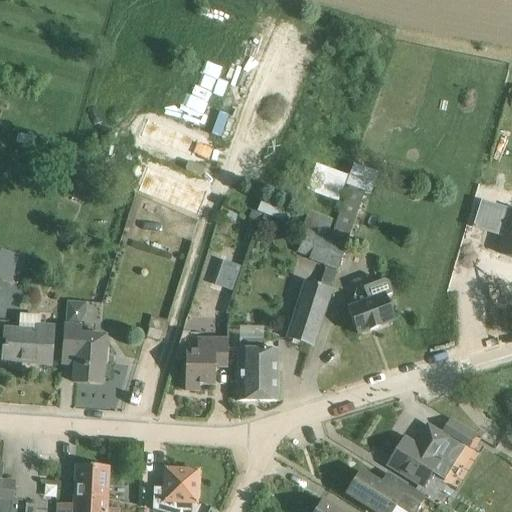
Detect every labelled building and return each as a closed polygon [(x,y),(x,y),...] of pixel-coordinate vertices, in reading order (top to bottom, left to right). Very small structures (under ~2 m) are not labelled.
[(171,159),(191,165),(201,135),(145,116),(138,136),(175,148),(171,159)] [(197,215),(207,192),(147,168),(138,192),(197,215)] [(93,182),(76,174),(65,195),(83,203),(93,182)] [(348,185),(330,237),(346,243),(364,192),(348,185)] [(265,197),(258,211),(282,222),(288,207),(265,197)] [(489,233),(497,207),(481,202),(473,228),(489,233)] [(263,215),(256,212),(252,210),(248,220),(260,224),(263,215)] [(328,239),(329,238),(326,237),(333,220),(309,210),(301,228),(328,239)] [(511,212),(509,212),(496,254),(511,258),(511,212)] [(276,220),(264,215),(260,226),(272,231),(276,220)] [(309,260),(316,263),(336,270),(337,270),(347,245),(329,238),(328,239),(301,228),(301,229),(305,230),(297,253),(310,258),(309,260)] [(0,279),(1,280),(9,253),(0,249),(0,279)] [(244,259),(233,254),(229,264),(241,269),(244,259)] [(393,321),(385,298),(392,295),(387,283),(385,277),(352,290),(348,310),(357,335),(369,330),(369,332),(380,328),(380,326),(393,321)] [(330,289),(320,286),(319,287),(309,284),(305,282),(288,339),(312,346),(330,290),(330,289)] [(68,318),(80,319),(80,302),(69,301),(68,318)] [(50,365),(53,326),(40,324),(41,316),(20,315),(18,331),(4,330),(2,362),(50,365)] [(73,383),(101,385),(105,337),(78,335),(78,328),(65,327),(63,355),(75,356),(73,383)] [(146,339),(160,343),(163,333),(149,329),(146,339)] [(199,386),(214,386),(214,366),(228,366),(229,338),(199,338),(198,352),(187,352),(186,392),(199,392),(199,386)] [(237,401),(278,402),(279,351),(263,350),(264,341),(238,340),(237,386),(235,388),(235,394),(237,396),(237,401)] [(476,436),(466,429),(450,419),(442,432),(468,448),(476,436)] [(399,447),(387,465),(424,489),(441,460),(437,458),(448,439),(428,427),(416,446),(409,441),(403,450),(399,447)] [(0,511),(34,511),(36,507),(22,506),(22,501),(12,500),(14,482),(0,480),(0,476),(1,466),(0,465),(0,511)] [(107,499),(109,468),(75,466),(73,505),(56,504),(56,511),(88,511),(89,498),(107,499)] [(154,489),(153,510),(158,511),(169,511),(170,511),(176,511),(176,504),(191,505),(197,505),(198,473),(167,472),(166,490),(154,489)] [(361,472),(346,495),(373,511),(392,511),(396,505),(407,511),(415,511),(425,498),(387,475),(381,485),(361,472)] [(448,494),(438,488),(432,498),(441,504),(448,494)] [(106,511),(107,499),(89,498),(88,511),(106,511)] [(338,511),(322,502),(316,511),(338,511)]
